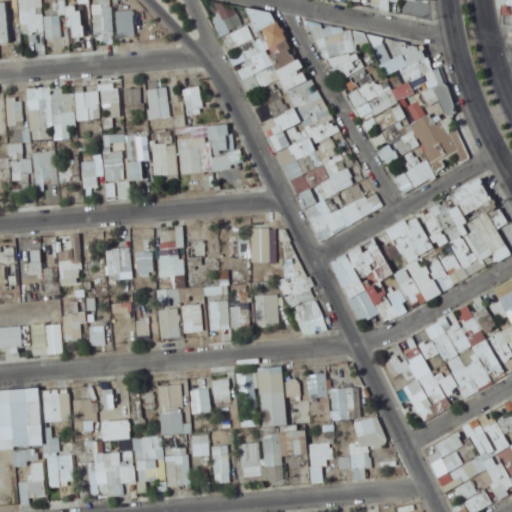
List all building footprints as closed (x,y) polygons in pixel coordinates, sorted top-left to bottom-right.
[(226,51),(259,37),(254,23),(245,27),(236,6),(211,17),(226,51)] [(87,38),(86,13),(71,13),(71,39),(87,38)] [(190,110),(205,107),(201,87),(185,90),(190,110)] [(171,118),(171,89),(150,89),(150,118),(171,118)] [(80,120),(89,120),(89,107),(85,107),(85,96),(80,96),(80,120)] [(25,98),(9,98),(9,125),(25,125),(25,98)] [(428,163),(463,151),(450,114),(429,122),(422,101),(408,106),(428,163)] [(300,122),(295,110),(265,123),(271,137),(275,136),(279,147),(301,138),(295,124),(300,122)] [(211,125),(215,172),(238,170),(237,152),(232,152),(229,124),(211,125)] [(185,172),(209,172),(208,139),(184,140),(185,172)] [(23,173),(25,188),(34,186),(31,158),(26,158),(25,143),(11,144),(14,174),(23,173)] [(179,174),(179,143),(155,143),(155,174),(179,174)] [(57,180),(59,154),(38,153),(38,162),(44,163),(42,179),(57,180)] [(95,162),(84,162),(86,187),(97,186),(95,162)] [(456,192),(466,213),(491,200),(481,179),(456,192)]
